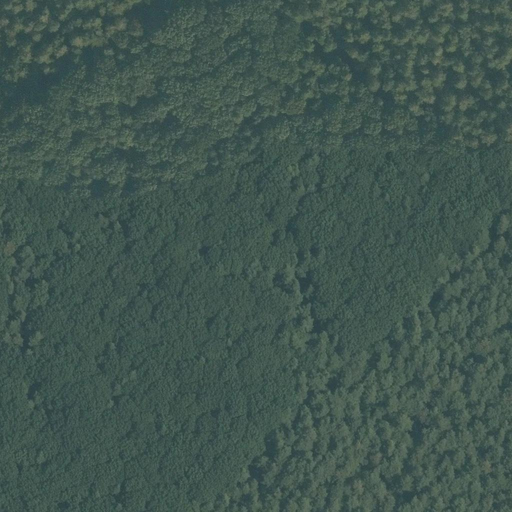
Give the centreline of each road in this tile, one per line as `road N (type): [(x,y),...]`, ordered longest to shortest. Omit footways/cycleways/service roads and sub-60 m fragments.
road 1 (track): [(511,215),(216,511)]
road 2 (track): [(274,0),(511,185)]
road 3 (track): [(0,114),(139,0)]
